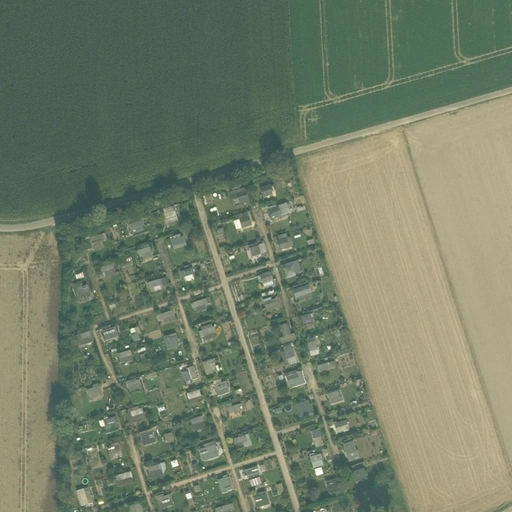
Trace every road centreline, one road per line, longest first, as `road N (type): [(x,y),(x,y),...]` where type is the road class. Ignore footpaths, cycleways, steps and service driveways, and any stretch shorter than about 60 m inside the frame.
road 1 (unclassified): [(0,229),(72,219),(511,90)]
road 2 (unknown): [(191,184),(279,455)]
road 3 (unknown): [(232,467),(159,243)]
